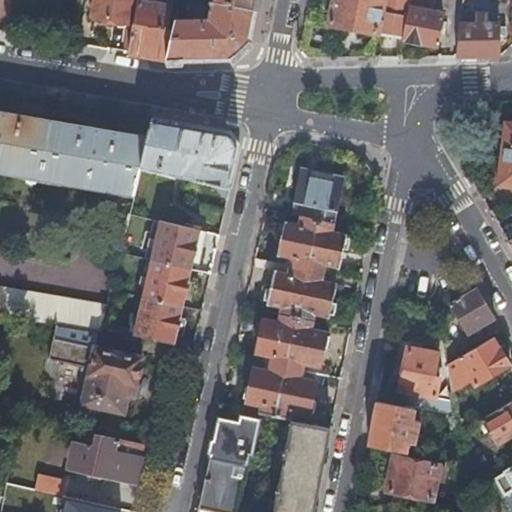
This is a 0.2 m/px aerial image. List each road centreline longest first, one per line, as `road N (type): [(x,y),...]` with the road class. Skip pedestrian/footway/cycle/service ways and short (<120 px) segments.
road 1 (residential): [(179,511),(267,101)]
road 2 (residential): [(420,161),(402,189),(340,511)]
road 3 (residential): [(0,58),(267,101)]
road 4 (residential): [(420,161),(511,295)]
road 5 (residential): [(415,84),(385,76),(307,79),(267,101)]
road 6 (residential): [(267,101),(293,117),(407,133)]
